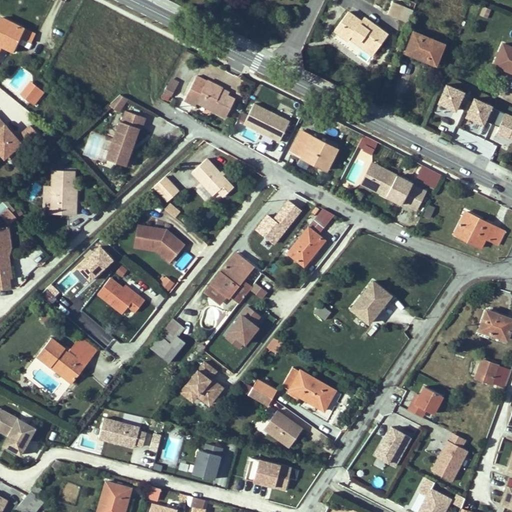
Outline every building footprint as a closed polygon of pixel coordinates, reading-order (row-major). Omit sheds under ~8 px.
[(399,18),(404,6),(393,1),(388,14),(399,18)] [(387,35),(364,17),(361,21),(348,11),(334,30),(348,40),(350,38),(351,35),(370,49),(375,42),(379,45),(387,35)] [(19,36),(23,28),(1,17),(0,18),(0,47),(1,45),(15,52),(21,38),(22,37),(19,36)] [(31,42),(35,34),(23,28),(19,36),(22,37),(21,38),(31,42)] [(436,65),(444,44),(413,32),(405,52),(436,65)] [(372,55),(379,45),(375,42),(370,49),(351,35),(350,38),(372,55)] [(511,71),(511,47),(503,43),(494,64),(511,71)] [(197,75),(195,79),(206,84),(207,81),(197,75)] [(172,79),(162,97),(168,100),(178,83),(172,79)] [(197,102),(226,117),(235,99),(221,92),(222,89),(223,88),(207,80),(207,81),(206,84),(195,79),(184,100),(195,106),(197,102)] [(23,96),(33,84),(30,82),(21,94),(23,96)] [(29,101),(39,88),(33,83),(33,84),(23,96),(29,101)] [(464,110),(470,96),(463,93),(464,92),(446,84),(438,103),(455,110),(457,107),(464,110)] [(34,105),(44,92),(39,88),(29,101),(34,105)] [(120,94),(109,105),(118,111),(127,98),(120,94)] [(485,121),(492,124),(498,110),(491,107),(492,106),(474,98),(466,117),(483,124),(485,121)] [(284,120),(253,103),(243,123),(274,139),(284,120)] [(145,117),(126,110),(122,121),(120,121),(106,158),(125,165),(131,147),(129,147),(130,143),(133,144),(138,128),(141,129),(145,117)] [(511,116),(498,110),(492,124),(499,127),(496,133),(508,139),(509,137),(511,137),(511,116)] [(19,140),(17,138),(7,127),(2,127),(0,124),(0,146),(7,155),(12,151),(17,157),(41,136),(31,125),(20,135),(22,137),(19,140)] [(98,155),(104,137),(90,132),(85,150),(98,155)] [(326,170),(337,149),(303,132),(292,153),(326,170)] [(363,149),(372,154),(375,149),(366,145),(363,149)] [(17,157),(12,151),(7,155),(13,161),(17,157)] [(61,158),(65,162),(69,158),(65,154),(61,158)] [(233,187),(207,158),(192,172),(213,195),(218,190),(223,196),(233,187)] [(388,192),(369,183),(378,166),(372,163),(362,183),(386,196),(388,192)] [(435,188),(442,174),(424,165),(418,179),(435,188)] [(412,184),(412,183),(378,166),(369,183),(388,192),(386,196),(402,204),(403,203),(416,210),(425,191),(412,184)] [(51,213),(76,214),(77,196),(74,196),(75,171),(53,170),(52,186),(51,213)] [(154,186),(168,201),(179,191),(165,176),(154,186)] [(44,202),(51,202),(52,186),(44,186),(44,202)] [(219,201),(222,197),(217,192),(214,195),(219,201)] [(5,200),(2,202),(7,207),(12,213),(15,210),(5,200)] [(175,217),(180,211),(170,203),(165,209),(175,217)] [(430,217),(434,208),(428,206),(424,215),(430,217)] [(10,224),(17,218),(12,213),(7,207),(1,214),(10,224)] [(323,208),(310,225),(320,233),(324,227),(324,228),(334,215),(323,208)] [(454,234),(481,247),(485,238),(493,241),(499,228),(484,220),(482,225),(478,223),(480,218),(465,211),(454,234)] [(144,226),(138,225),(135,247),(157,250),(158,249),(153,244),(141,242),(144,226)] [(184,245),(166,230),(144,226),(141,242),(153,244),(158,249),(157,250),(169,261),(184,245)] [(308,226),(287,253),(304,266),(325,240),(308,226)] [(5,248),(8,248),(11,247),(9,228),(0,229),(0,289),(11,288),(9,278),(12,278),(9,256),(6,253),(5,248)] [(499,228),(493,241),(499,244),(505,231),(499,228)] [(98,240),(76,266),(93,279),(115,254),(98,240)] [(173,265),(181,271),(193,256),(185,249),(173,265)] [(242,258),(236,253),(212,283),(219,289),(220,287),(227,292),(234,284),(237,286),(242,280),(253,266),(244,260),(243,261),(241,259),(242,258)] [(67,273),(57,286),(66,293),(76,280),(67,273)] [(166,273),(159,280),(168,290),(175,283),(166,273)] [(97,294),(122,313),(128,306),(135,312),(145,300),(137,294),(135,297),(110,277),(97,294)] [(251,287),(242,280),(237,286),(234,284),(227,292),(220,287),(219,289),(212,283),(205,291),(220,302),(227,293),(239,303),(251,287)] [(277,292),(281,287),(272,280),(269,285),(277,292)] [(380,308),(391,295),(373,281),(351,308),(369,322),(377,312),(375,310),(378,306),(380,308)] [(126,285),(124,288),(135,297),(137,294),(126,285)] [(51,303),(57,296),(46,286),(40,293),(51,303)] [(290,317),(301,304),(295,301),(290,297),(286,292),(276,306),(290,317)] [(320,303),(314,311),(325,320),(331,312),(320,303)] [(261,314),(247,304),(224,333),(239,345),(244,339),(254,347),(267,331),(255,322),(261,314)] [(37,316),(47,324),(53,317),(43,309),(37,316)] [(479,330),(480,330),(507,339),(511,324),(511,319),(497,314),(497,315),(486,311),(479,330)] [(169,362),(185,342),(177,335),(183,328),(173,320),(151,348),(169,362)] [(487,338),(489,333),(480,330),(478,335),(487,338)] [(65,348),(64,349),(79,360),(80,358),(87,363),(97,350),(80,336),(70,349),(66,346),(65,348)] [(52,337),(37,356),(72,383),(87,363),(80,358),(79,360),(64,349),(65,348),(52,337)] [(274,338),(266,348),(277,353),(283,342),(274,338)] [(196,349),(200,353),(204,348),(199,345),(196,349)] [(218,369),(204,358),(181,388),(195,399),(200,393),(212,402),(224,386),(212,377),(218,369)] [(482,360),(476,377),(491,383),(498,365),(482,360)] [(498,365),(491,383),(501,386),(507,369),(498,365)] [(300,371),(293,367),(282,386),(324,410),(330,400),(327,398),(332,389),(300,370),(300,371)] [(253,386),(272,398),(277,390),(257,379),(253,386)] [(268,405),(272,398),(253,386),(248,394),(268,405)] [(433,413),(442,395),(424,386),(419,396),(415,404),(425,409),(433,413)] [(332,389),(327,398),(330,400),(335,390),(332,389)] [(416,394),(408,410),(422,416),(425,409),(415,404),(419,396),(416,394)] [(0,430),(8,436),(10,432),(0,426),(0,413),(2,409),(0,408),(0,430)] [(11,437),(6,447),(20,455),(35,428),(2,409),(0,413),(0,426),(10,432),(8,436),(11,437)] [(264,429),(289,447),(303,429),(277,410),(264,429)] [(123,442),(135,445),(135,444),(143,446),(146,433),(139,431),(140,427),(104,418),(99,438),(120,444),(123,442)] [(388,423),(375,457),(399,467),(412,432),(388,423)] [(431,469),(453,480),(469,448),(463,445),(467,437),(451,429),(431,469)] [(8,436),(3,445),(6,447),(11,437),(8,436)] [(199,450),(193,473),(214,479),(222,448),(206,443),(204,451),(199,450)] [(284,488),(290,467),(256,458),(250,479),(284,488)] [(57,460),(52,466),(57,470),(64,462),(57,460)] [(64,462),(57,470),(62,474),(70,464),(64,462)] [(291,470),(289,479),(296,480),(298,471),(291,470)] [(444,511),(452,495),(432,486),(434,480),(424,475),(416,492),(422,495),(413,511),(444,511)] [(123,511),(131,488),(106,481),(97,511),(123,511)] [(31,491),(37,496),(42,489),(36,485),(31,491)] [(511,487),(507,485),(504,493),(506,494),(504,500),(503,504),(511,507),(511,487)] [(15,511),(18,511),(35,511),(44,502),(31,491),(15,511)] [(461,506),(464,496),(457,493),(453,503),(461,506)] [(206,509),(207,500),(195,497),(193,507),(206,509)]
